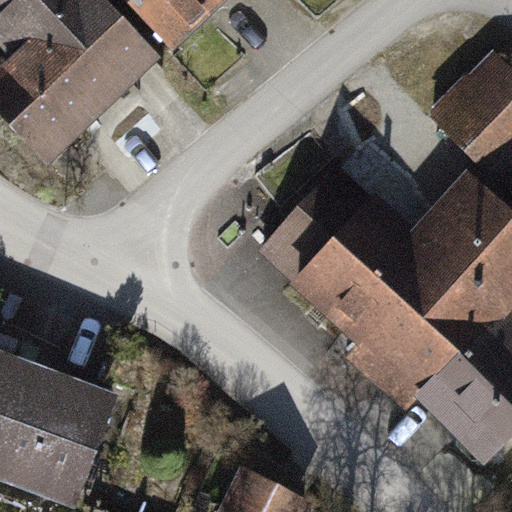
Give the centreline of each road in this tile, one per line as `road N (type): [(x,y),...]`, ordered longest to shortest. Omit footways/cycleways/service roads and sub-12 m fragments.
road 1 (residential): [(416,0),(169,203),(115,277)]
road 2 (tertiary): [(415,511),(321,417),(115,277)]
road 3 (tertiary): [(115,277),(0,203)]
